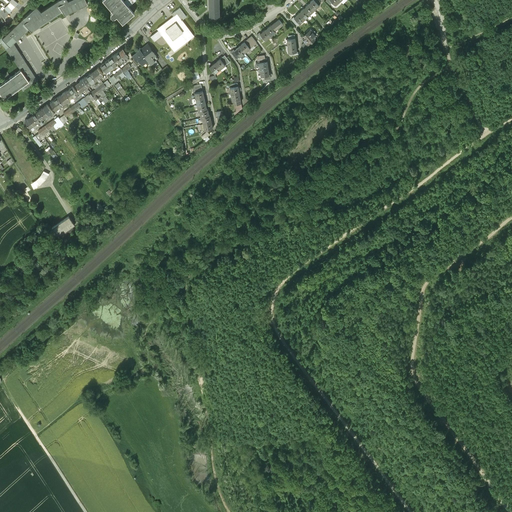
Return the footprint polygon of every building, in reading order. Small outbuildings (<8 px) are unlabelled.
[(0,84),(0,90),(5,97),(21,86),(23,89),(37,79),(27,62),(28,61),(23,52),(21,54),(13,42),(29,27),(32,29),(35,27),(36,28),(38,27),(38,26),(62,10),(65,13),(66,14),(68,12),(67,11),(87,2),(86,0),(56,0),(41,10),(36,5),(6,33),(5,32),(5,31),(3,33),(2,31),(0,32),(0,39),(21,69),(0,84)] [(124,0),(123,0),(104,0),(113,10),(111,11),(110,13),(111,14),(111,15),(112,16),(113,16),(115,16),(117,15),(122,22),(134,12),(128,5),(131,2),(132,3),(135,0),(124,0)] [(209,0),(210,7),(210,10),(210,17),(220,17),(220,16),(219,16),(219,13),(220,13),(220,12),(219,12),(219,4),(220,4),(219,4),(219,1),(220,1),(220,0),(219,0),(218,0),(209,0)] [(271,0),(263,0),(258,6),(262,10),(271,0)] [(318,4),(314,0),(312,0),(310,2),(311,2),(309,4),(313,8),(314,9),(317,7),(316,6),(318,4)] [(0,7),(0,12),(2,15),(15,7),(11,1),(0,7)] [(309,4),(308,4),(306,6),(306,7),(304,9),(308,13),(309,14),(312,11),(311,10),(313,8),(309,4)] [(155,41),(162,35),(173,49),(193,34),(182,20),(187,16),(180,7),(172,13),(175,17),(170,21),(169,20),(157,29),(158,30),(151,35),(155,41)] [(304,9),(304,8),(301,11),(300,13),(304,17),(305,18),(307,15),(307,14),(308,13),(304,9)] [(300,13),(299,12),(296,15),(297,16),(295,17),(297,20),(300,23),(303,20),(302,19),(304,17),(300,13)] [(268,28),(266,30),(269,34),(270,35),(273,33),(274,34),(277,32),(275,30),(283,23),(279,18),(267,27),(268,28)] [(267,36),(269,34),(266,30),(265,29),(262,32),(260,34),(265,40),(268,37),(267,36)] [(312,30),(310,33),(308,30),(303,34),(305,36),(303,38),(305,40),(307,43),(310,40),(311,41),(314,38),(313,36),(315,34),(312,30)] [(252,35),(241,44),(242,44),(240,46),(244,51),(257,42),(252,35)] [(156,54),(147,43),(147,44),(144,46),(144,47),(142,48),(146,54),(144,55),(148,60),(150,63),(155,60),(152,57),(156,54)] [(240,46),(239,45),(236,48),(237,48),(235,50),(239,55),(244,51),(240,46)] [(128,54),(123,47),(119,50),(124,57),(126,56),(128,54)] [(141,47),(132,54),(137,60),(139,59),(143,64),(148,60),(144,55),(146,54),(142,48),(141,47)] [(123,62),(126,60),(124,57),(119,50),(115,53),(121,60),(121,59),(123,62)] [(121,60),(115,53),(112,55),(117,62),(121,60)] [(228,60),(224,54),(220,58),(224,63),(228,60)] [(117,62),(112,55),(108,58),(113,65),(116,63),(117,64),(118,63),(117,62)] [(113,65),(108,58),(104,61),(110,69),(112,70),(113,69),(111,66),(113,65)] [(224,63),(220,58),(217,60),(217,61),(215,62),(219,67),(220,68),(223,66),(222,65),(224,63)] [(110,69),(104,61),(101,63),(108,73),(109,72),(110,73),(111,72),(111,71),(112,70),(110,69)] [(267,61),(260,62),(261,64),(259,65),(260,69),(261,69),(267,68),(267,65),(268,65),(267,61)] [(215,62),(211,64),(211,65),(210,66),(214,72),(218,70),(217,69),(219,67),(215,62)] [(171,71),(167,65),(162,69),(166,74),(171,71)] [(103,73),(98,66),(94,69),(100,77),(100,76),(100,75),(103,73)] [(100,77),(94,69),(90,71),(95,78),(98,76),(99,77),(100,77)] [(95,78),(90,71),(86,74),(92,82),(93,82),(92,81),(95,78)] [(92,82),(86,74),(83,77),(88,84),(91,82),(92,83),(92,82)] [(88,84),(83,77),(79,79),(85,87),(86,87),(85,86),(88,84)] [(84,88),(85,87),(79,79),(75,82),(80,89),(84,87),(84,88)] [(201,83),(192,85),(193,92),(196,91),(202,90),(201,83)] [(77,92),(72,85),(68,87),(74,96),(75,95),(74,94),(77,92)] [(238,85),(231,87),(231,89),(230,89),(231,94),(232,93),(238,92),(238,90),(238,85)] [(74,96),(68,87),(65,90),(70,97),(72,95),(73,96),(74,96)] [(70,97),(65,90),(61,93),(67,101),(68,100),(67,99),(70,97)] [(202,90),(196,91),(197,93),(195,94),(196,98),(197,98),(203,96),(203,94),(203,90),(202,90)] [(67,101),(61,93),(57,95),(63,102),(65,100),(66,101),(67,101)] [(60,105),(63,102),(57,95),(54,98),(60,106),(60,105)] [(60,106),(54,98),(50,101),(55,108),(58,106),(59,107),(60,106)] [(47,103),(43,106),(49,114),(50,114),(49,112),(52,110),(47,103)] [(49,114),(43,106),(39,108),(45,116),(47,114),(48,115),(49,114)] [(45,116),(39,108),(36,111),(42,120),(42,119),(41,118),(45,116)] [(42,120),(36,111),(32,114),(37,121),(40,119),(41,120),(42,120)] [(37,121),(32,114),(28,117),(34,125),(35,124),(34,123),(37,121)] [(34,125),(28,117),(25,119),(30,127),(33,124),(33,125),(34,125)] [(211,121),(205,122),(205,125),(204,125),(205,129),(212,128),(212,126),(211,121)] [(69,218),(52,229),(58,238),(74,226),(69,218)]
